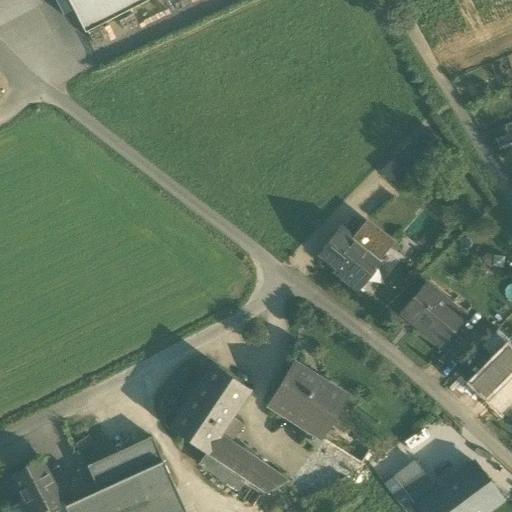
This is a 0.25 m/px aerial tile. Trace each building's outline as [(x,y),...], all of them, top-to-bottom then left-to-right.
[(74,11),(67,0),(54,0),(63,17),(74,11)] [(67,0),(74,11),(85,32),(148,0),(67,0)] [(428,125),(410,143),(421,154),(424,157),(442,140),(428,125)] [(511,139),(509,133),(494,139),(500,153),(511,147),(511,139)] [(398,154),(409,165),(421,154),(410,143),(398,154)] [(380,171),(394,186),(412,168),(424,157),(421,154),(409,165),(398,154),(380,171)] [(366,221),(352,239),(340,229),(322,251),(339,265),(334,272),(357,290),(380,261),(379,260),(393,243),(366,221)] [(422,330),(440,345),(464,317),(425,284),(401,312),(410,320),(412,318),(424,328),(422,330)] [(511,341),(497,328),(481,346),(496,359),(505,349),(511,341)] [(511,355),(505,349),(496,359),(473,385),(500,410),(511,397),(511,355)] [(268,406),(318,437),(324,426),(343,394),(294,363),(268,406)] [(170,429),(206,453),(219,434),(231,417),(248,391),(212,366),(170,429)] [(231,417),(219,434),(230,442),(242,425),(231,417)] [(318,437),(349,457),(355,446),(324,426),(318,437)] [(288,481),(230,442),(219,434),(206,453),(246,480),(265,493),(288,481)] [(87,466),(99,492),(162,463),(150,437),(87,466)] [(349,457),(363,466),(369,455),(355,446),(349,457)] [(238,490),(246,480),(206,453),(199,464),(238,490)] [(43,511),(63,501),(41,460),(10,476),(23,500),(20,502),(24,511),(43,511)] [(414,504),(415,505),(417,504),(435,490),(413,461),(394,476),(414,504)] [(473,462),(443,485),(447,489),(452,485),(461,485),(461,478),(477,467),(473,462)] [(184,511),(183,508),(162,463),(99,492),(87,497),(82,499),(88,511),(184,511)] [(99,492),(87,466),(76,471),(87,497),(99,492)] [(470,511),(472,511),(473,511),(485,511),(502,499),(477,467),(461,478),(461,485),(452,485),(447,489),(443,485),(435,490),(417,504),(423,511),(470,511)] [(414,504),(394,476),(383,484),(404,511),(414,504)] [(303,502),(308,511),(333,511),(356,499),(351,490),(345,478),(303,502)] [(65,507),(67,511),(88,511),(82,499),(65,507)] [(43,511),(67,511),(65,507),(63,501),(43,511)] [(24,511),(20,502),(6,510),(7,511),(24,511)]
